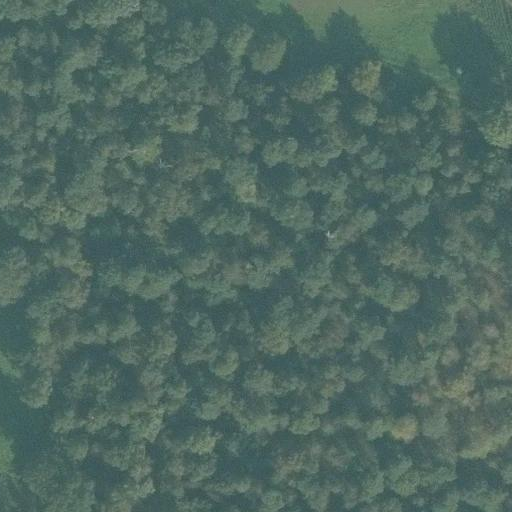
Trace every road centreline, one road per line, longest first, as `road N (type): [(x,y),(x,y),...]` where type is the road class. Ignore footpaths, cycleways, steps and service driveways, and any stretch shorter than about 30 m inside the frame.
road 1 (track): [(511,111),(149,0)]
road 2 (track): [(0,299),(87,511)]
